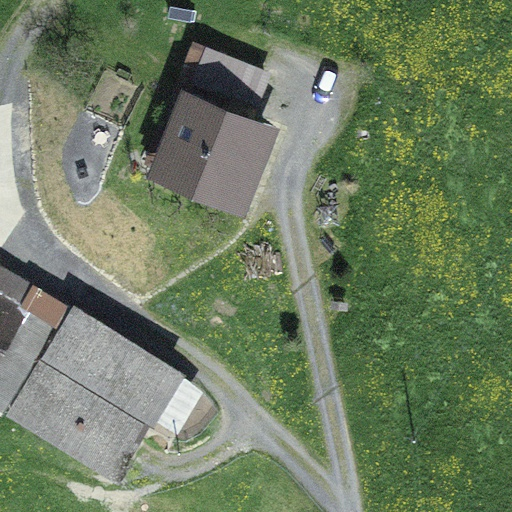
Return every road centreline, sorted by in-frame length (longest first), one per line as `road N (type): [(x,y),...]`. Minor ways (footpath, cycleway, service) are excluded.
road 1 (track): [(12,235),(234,392),(344,511)]
road 2 (track): [(284,194),(349,511)]
